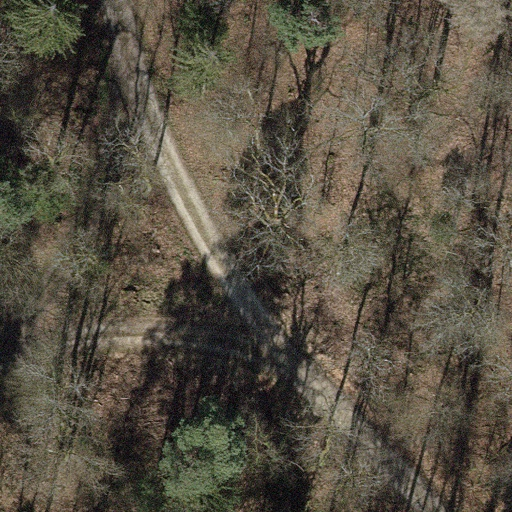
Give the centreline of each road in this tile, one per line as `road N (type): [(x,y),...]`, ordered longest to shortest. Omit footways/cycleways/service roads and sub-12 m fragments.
road 1 (track): [(118,0),(133,81),(187,211),(294,358),(428,511)]
road 2 (track): [(0,361),(49,300),(102,201),(133,81)]
road 3 (track): [(294,358),(213,337),(135,329),(22,360),(0,376)]
